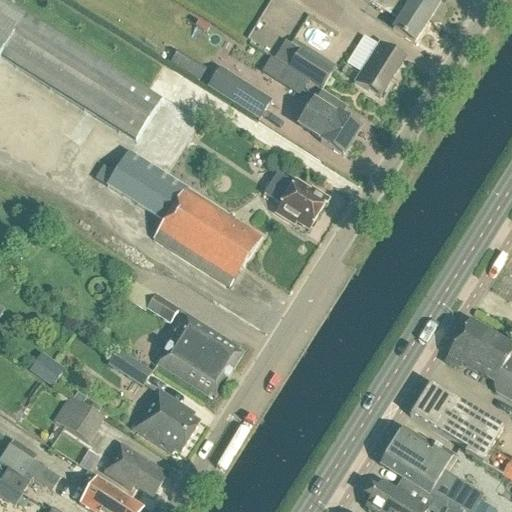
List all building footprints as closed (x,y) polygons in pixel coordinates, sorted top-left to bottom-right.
[(242,0),(247,23),(267,20),(262,0),(242,0)] [(428,24),(390,0),(369,0),(367,4),(384,15),(385,13),(399,22),(392,33),(413,47),(428,24)] [(390,0),(428,24),(442,1),(441,0),(390,0)] [(163,104),(25,18),(0,3),(0,60),(137,146),(163,104)] [(271,26),(265,42),(292,51),(297,35),(271,26)] [(354,85),(379,101),(403,63),(378,47),(377,49),(360,76),(354,85)] [(279,65),(249,51),(239,70),(280,90),(284,82),(273,77),(279,65)] [(300,55),(290,72),(326,93),(336,77),(300,55)] [(220,73),(208,92),(222,101),(234,82),(220,73)] [(297,78),(287,93),(298,99),(307,84),(297,78)] [(359,132),(356,130),(339,120),(344,113),(319,97),(312,107),(311,107),(297,129),(321,144),(320,146),(342,160),(359,132)] [(103,170),(96,181),(107,188),(106,190),(163,226),(153,242),(228,290),(260,240),(128,155),(114,177),(103,170)] [(294,187),(277,176),(263,198),(280,209),(275,217),(286,224),(288,221),(308,233),(309,230),(311,232),(317,223),(315,221),(325,206),(295,186),(294,187)] [(109,310),(115,296),(95,288),(89,301),(109,310)] [(145,314),(169,328),(178,314),(154,299),(145,314)] [(161,360),(157,368),(208,400),(209,398),(214,401),(242,358),(236,355),(238,352),(187,320),(172,343),(161,360)] [(511,362),(510,361),(511,358),(511,351),(469,324),(447,359),(448,360),(444,366),(457,373),(460,368),(493,388),(495,397),(511,407),(511,362)] [(151,376),(138,367),(119,355),(110,369),(143,390),(151,376)] [(38,361),(30,375),(53,390),(61,377),(38,361)] [(429,388),(409,420),(427,430),(427,431),(456,449),(465,454),(464,456),(482,468),(494,446),(503,432),(430,389),(429,388)] [(179,457),(198,426),(191,421),(194,417),(157,393),(132,433),(171,458),(174,454),(179,457)] [(74,397),(70,404),(79,410),(83,402),(74,397)] [(69,404),(54,427),(88,447),(102,424),(79,410),(70,404),(69,404)] [(452,511),(490,511),(479,505),(482,500),(447,478),(457,463),(429,446),(428,448),(402,432),(379,468),(386,473),(401,481),(434,501),(452,511)] [(10,450),(13,445),(1,437),(0,437),(0,462),(1,463),(0,464),(0,465),(8,471),(29,485),(31,482),(50,495),(59,482),(33,465),(10,450)] [(152,502),(167,477),(121,448),(103,476),(130,494),(133,490),(152,502)] [(53,477),(63,460),(51,453),(42,470),(53,477)] [(90,477),(100,460),(90,454),(80,471),(90,477)] [(511,466),(508,464),(499,479),(511,486),(511,466)] [(29,485),(8,471),(0,483),(0,484),(20,498),(29,485)] [(84,511),(141,511),(143,511),(96,481),(78,508),(84,511)] [(452,511),(434,501),(401,481),(394,493),(387,489),(386,485),(383,486),(381,485),(379,487),(365,490),(368,504),(363,505),(365,510),(364,511),(365,511),(452,511)]
